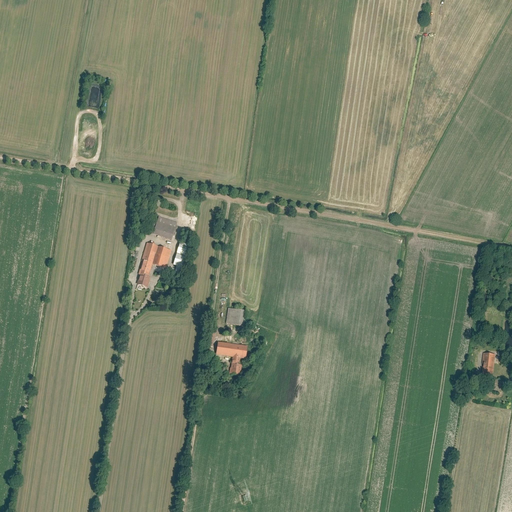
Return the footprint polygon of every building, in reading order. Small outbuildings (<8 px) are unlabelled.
[(157,226),(155,233),(172,238),(177,219),(159,215),(157,223),(152,221),(151,225),(156,226),(157,226)] [(189,244),(180,241),(174,264),(178,264),(176,270),(182,272),(189,245),(189,244)] [(148,246),(136,284),(149,288),(153,276),(149,275),(152,264),(166,268),(171,252),(148,246)] [(229,311),(229,323),(244,324),(244,312),(229,311)] [(210,349),(212,349),(214,335),(206,334),(204,348),(210,349)] [(245,350),(219,347),(218,354),(220,354),(235,356),(233,374),(242,375),(243,365),(237,364),(238,357),(244,358),(245,350)] [(486,366),(484,378),(493,379),(496,357),(485,356),(484,366),(486,366)]
